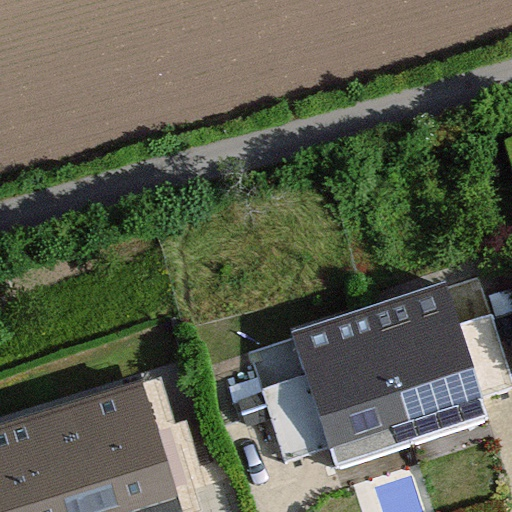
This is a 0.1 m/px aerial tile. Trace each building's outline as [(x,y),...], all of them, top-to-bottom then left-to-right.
[(436,292),(360,316),(397,428),(473,403),(436,292)] [(462,320),(481,390),(511,381),(511,376),(495,312),(462,320)] [(360,316),(284,341),(320,453),(397,428),(360,316)] [(74,511),(164,511),(175,509),(139,384),(46,411),(74,511)] [(0,511),(74,511),(46,411),(0,424),(0,511)]
